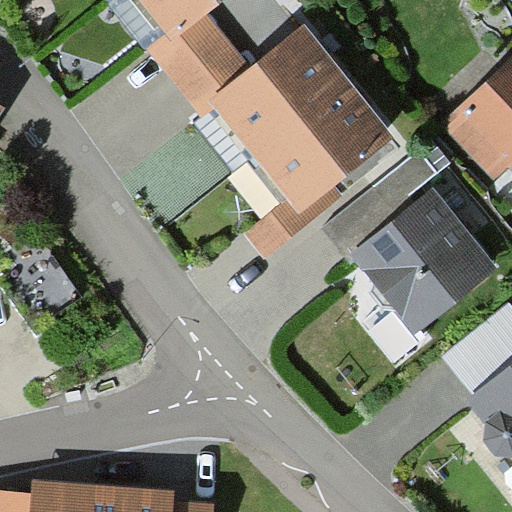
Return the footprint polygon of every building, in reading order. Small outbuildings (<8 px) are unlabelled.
[(268,256),(400,147),(361,100),(332,65),(304,31),(260,67),(221,19),(244,0),(135,0),(165,36),(147,51),(205,122),(218,111),(292,201),(251,236),(268,256)] [(508,173),(511,176),(511,67),(445,129),(496,184),(508,173)] [(326,228),(371,286),(373,296),(383,309),(394,313),(414,338),(498,275),(434,194),(419,208),(410,198),(438,178),(417,152),(326,228)] [(30,325),(82,314),(68,253),(17,264),(30,325)] [(471,409),(488,430),(484,446),(496,460),(511,461),(511,302),(442,359),(478,404),(471,409)] [(216,511),(217,506),(173,503),(174,492),(34,481),(33,493),(0,490),(0,511),(216,511)]
